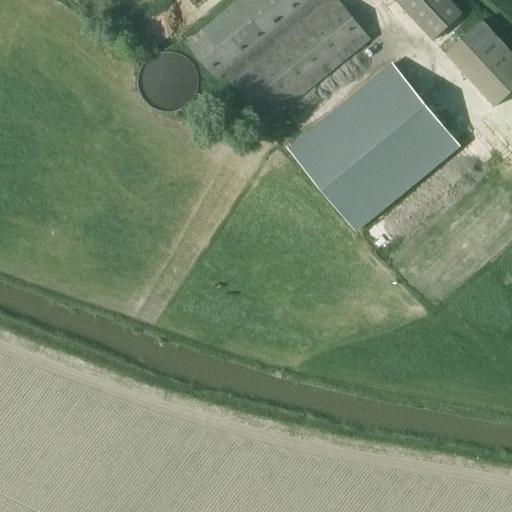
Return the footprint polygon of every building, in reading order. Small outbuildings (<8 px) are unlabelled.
[(225,73),(268,124),(276,133),(292,120),(284,111),(370,38),(337,0),(238,0),(184,46),(215,82),(225,73)] [(461,13),(448,0),(393,0),(432,41),(461,13)] [(511,90),(511,52),(482,20),(445,54),(494,107),(511,90)] [(372,61),(354,77),(361,85),(379,69),(372,61)] [(459,147),(391,65),(291,148),(359,230),(459,147)]
